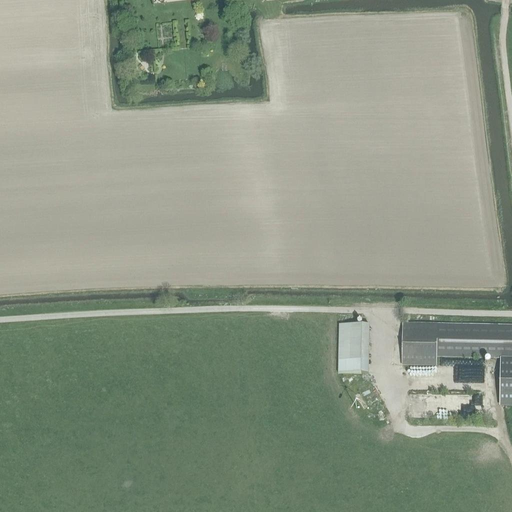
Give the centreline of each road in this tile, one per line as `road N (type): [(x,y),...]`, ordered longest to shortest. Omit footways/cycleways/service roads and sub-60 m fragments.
road 1 (unclassified): [(0,320),(243,308),(387,311)]
road 2 (track): [(511,456),(496,432),(400,426)]
road 3 (track): [(387,311),(511,314)]
road 4 (track): [(511,122),(505,0)]
